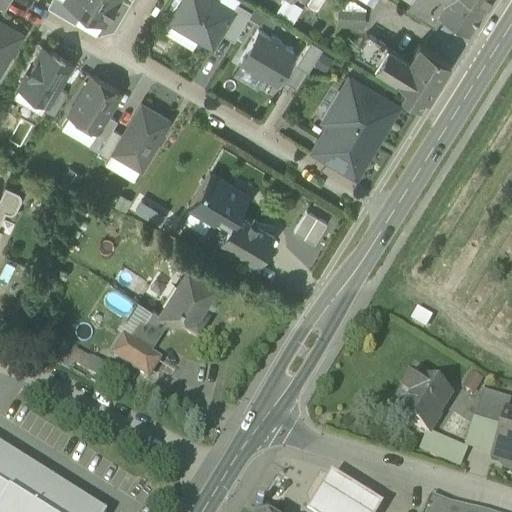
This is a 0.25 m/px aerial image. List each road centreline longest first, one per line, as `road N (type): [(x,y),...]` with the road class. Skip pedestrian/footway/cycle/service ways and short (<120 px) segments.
road 1 (residential): [(121,60),(147,67),(391,218)]
road 2 (residential): [(262,418),(309,444),(506,511)]
road 3 (residential): [(224,476),(0,361)]
road 4 (tertiary): [(262,418),(391,218)]
road 5 (tertiary): [(391,218),(511,23)]
